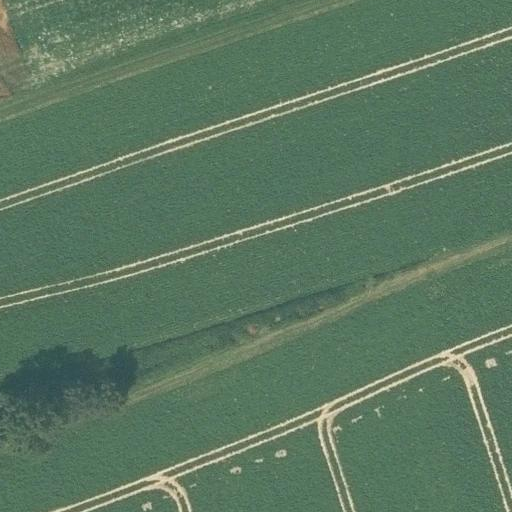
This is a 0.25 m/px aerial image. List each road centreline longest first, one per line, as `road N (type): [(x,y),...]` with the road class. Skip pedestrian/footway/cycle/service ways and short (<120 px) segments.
road 1 (track): [(0,439),(279,338),(511,239)]
road 2 (track): [(0,109),(319,0)]
